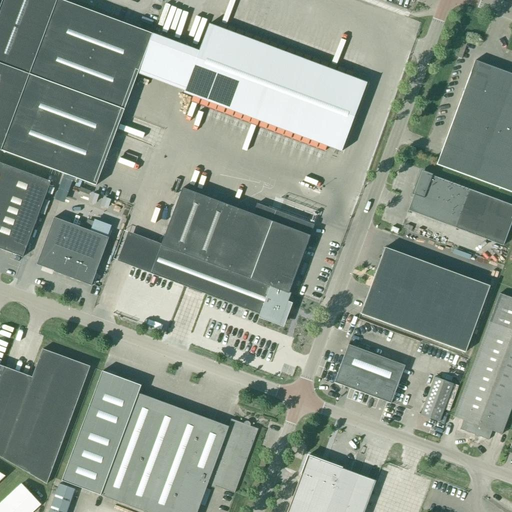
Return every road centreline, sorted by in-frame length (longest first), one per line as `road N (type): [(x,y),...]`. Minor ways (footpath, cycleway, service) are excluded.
road 1 (unclassified): [(298,399),(446,0)]
road 2 (unclassified): [(298,399),(0,289)]
road 3 (unclassified): [(511,478),(298,399)]
